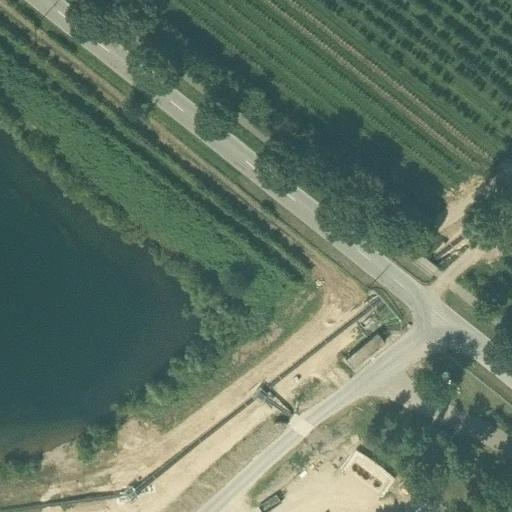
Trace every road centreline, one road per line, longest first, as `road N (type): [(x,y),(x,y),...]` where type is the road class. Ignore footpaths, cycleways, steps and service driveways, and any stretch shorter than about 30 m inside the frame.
road 1 (tertiary): [(43,0),(511,374)]
road 2 (track): [(199,511),(240,468),(418,338),(425,305),(453,270),(511,226)]
